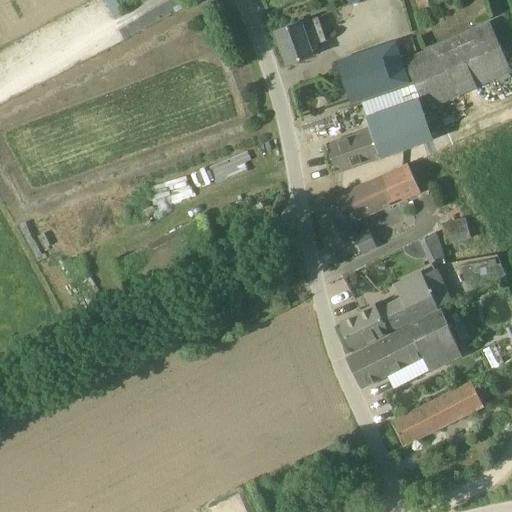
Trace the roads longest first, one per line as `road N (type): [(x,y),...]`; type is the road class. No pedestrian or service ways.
road 1 (unclassified): [(0,381),(297,223)]
road 2 (unclassified): [(397,511),(333,346),(297,223)]
road 3 (unclassified): [(297,223),(278,95),(241,0)]
